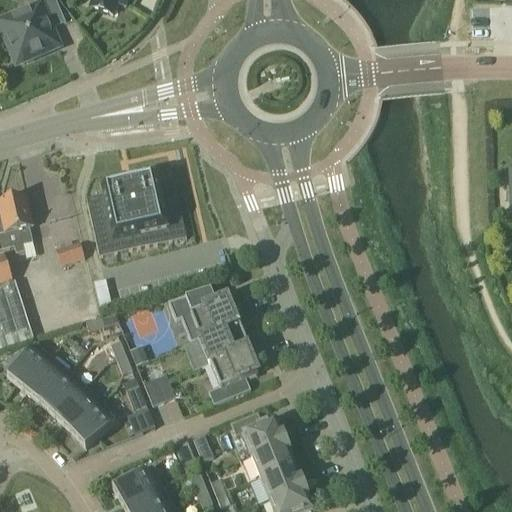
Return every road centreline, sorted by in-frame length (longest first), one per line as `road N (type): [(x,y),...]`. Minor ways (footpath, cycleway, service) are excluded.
road 1 (tertiary): [(429,511),(340,289),(309,190),(301,131)]
road 2 (residential): [(295,226),(272,260),(373,511)]
road 3 (tertiary): [(295,226),(406,511)]
road 4 (tertiary): [(328,79),(511,68)]
road 5 (tertiary): [(229,69),(61,125)]
road 6 (tertiary): [(61,125),(233,113)]
